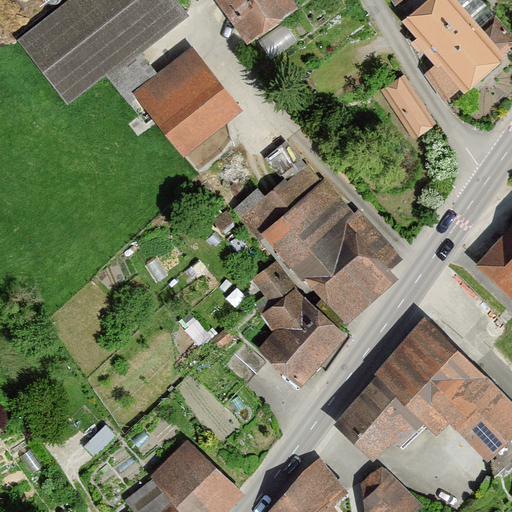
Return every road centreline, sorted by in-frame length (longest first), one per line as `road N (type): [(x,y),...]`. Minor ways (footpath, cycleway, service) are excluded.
road 1 (secondary): [(246,511),(490,174)]
road 2 (unknown): [(200,0),(201,20),(253,92),(411,254)]
road 3 (residential): [(490,174),(354,0)]
